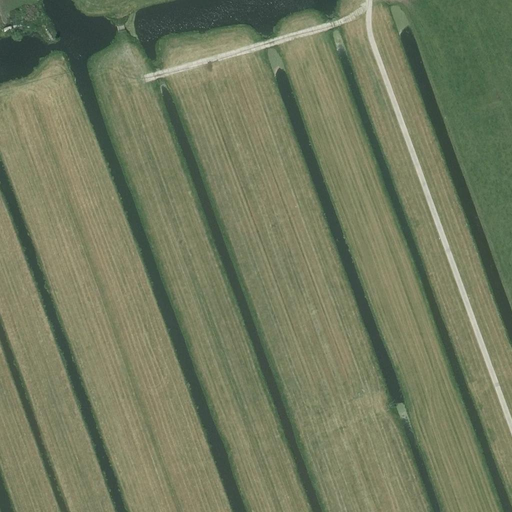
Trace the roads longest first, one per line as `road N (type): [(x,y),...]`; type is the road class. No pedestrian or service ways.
road 1 (track): [(511,426),(370,33),(368,0)]
road 2 (track): [(368,3),(337,23),(146,77)]
